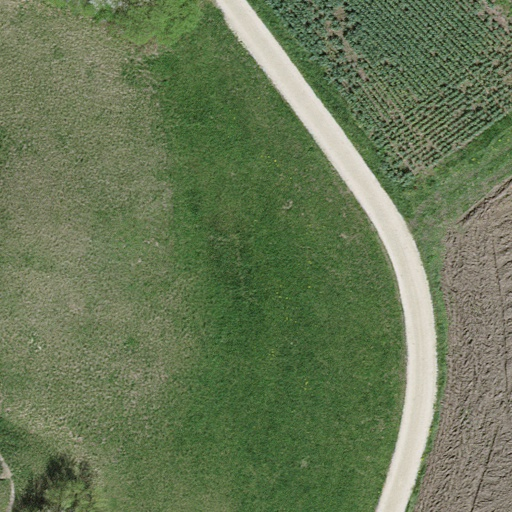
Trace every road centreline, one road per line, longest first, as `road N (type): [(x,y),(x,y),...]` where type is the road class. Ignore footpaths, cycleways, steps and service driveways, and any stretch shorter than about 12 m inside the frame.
road 1 (track): [(211,0),(396,233),(421,350),(418,425),(385,511)]
road 2 (track): [(396,233),(511,144)]
